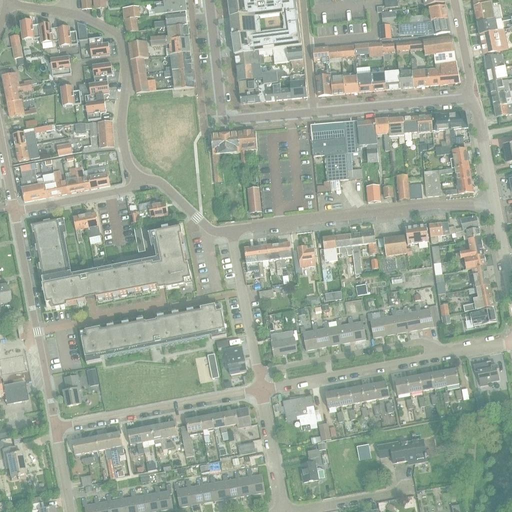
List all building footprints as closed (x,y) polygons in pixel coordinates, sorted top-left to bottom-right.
[(91,9),(90,0),(81,0),(82,10),(91,9)] [(106,8),(106,2),(111,2),(110,0),(92,0),(94,9),(106,8)] [(149,17),(165,16),(186,13),(185,0),(162,3),(153,4),(154,11),(148,12),(149,17)] [(286,50),(286,49),(286,48),(302,46),(298,22),(297,14),(295,0),(227,0),(230,18),(232,36),(235,56),(256,54),(286,50)] [(396,0),(384,0),(385,9),(398,7),(396,0)] [(472,0),(477,24),(495,20),(492,3),(490,3),(491,0),(472,0)] [(410,24),(423,24),(447,20),(445,6),(429,9),(430,16),(423,17),(423,16),(409,17),(410,24)] [(124,21),(125,21),(136,19),(139,19),(138,8),(123,10),(124,21)] [(382,14),(383,26),(396,25),(394,12),(382,14)] [(155,30),(158,29),(187,26),(186,13),(165,16),(166,22),(154,23),(155,30)] [(126,32),(138,31),(136,19),(125,21),(126,32)] [(425,32),(426,37),(450,33),(447,20),(423,24),(400,25),(400,33),(425,32)] [(479,35),(497,32),(495,20),(477,24),(479,35)] [(40,39),(38,26),(33,27),(32,21),(20,23),(22,41),(40,39)] [(59,42),(57,29),(52,30),(51,24),(38,26),(40,39),(41,45),(59,42)] [(86,27),(77,24),(79,41),(87,40),(86,27)] [(187,26),(158,29),(158,34),(165,34),(164,32),(168,31),(168,38),(169,41),(189,39),(187,26)] [(380,27),(381,41),(391,40),(390,26),(380,27)] [(59,48),(60,48),(78,46),(76,33),(70,33),(70,28),(57,29),(59,42),(59,48)] [(497,32),(479,35),(483,55),(508,50),(504,30),(503,31),(503,30),(497,32)] [(22,58),(20,46),(18,37),(10,38),(14,60),(22,58)] [(169,41),(168,38),(166,38),(150,39),(151,48),(166,47),(166,50),(170,49),(170,57),(172,56),(190,54),(189,39),(169,41)] [(456,62),(454,52),(452,38),(423,42),(424,51),(424,56),(433,56),(435,65),(456,62)] [(103,45),(102,39),(89,40),(91,59),(110,57),(108,44),(103,45)] [(410,52),(424,51),(423,42),(409,43),(410,51),(410,52)] [(143,59),(148,59),(146,43),(128,45),(130,61),(143,59)] [(396,52),(410,51),(409,43),(395,45),(396,52)] [(383,54),(382,46),(382,44),(368,45),(368,54),(369,56),(369,58),(383,57),(383,54)] [(367,45),(354,46),(356,57),(369,56),(368,54),(367,45)] [(382,46),(383,54),(394,53),(393,45),(382,46)] [(355,55),(354,47),(340,48),(340,49),(341,58),(355,57),(355,55)] [(303,61),(302,48),(286,49),(286,50),(256,54),(235,56),(237,68),(236,68),(260,66),(264,65),(263,57),(273,56),(274,64),(291,62),(291,63),(303,61)] [(328,60),(341,58),(340,49),(328,50),(328,60)] [(328,60),(328,50),(314,52),(315,63),(329,62),(328,60)] [(166,73),(192,70),(190,54),(172,56),(173,69),(166,69),(166,73)] [(487,72),(505,68),(505,65),(503,66),(501,55),(484,59),(487,72)] [(50,60),(53,78),(71,76),(69,57),(50,60)] [(133,76),(145,75),(143,59),(130,61),(133,76)] [(427,71),(417,71),(416,60),(411,60),(412,72),(413,89),(429,87),(427,71)] [(303,61),(291,63),(292,70),(294,70),(294,69),(303,68),(303,61)] [(427,71),(429,87),(460,84),(456,62),(435,65),(435,70),(427,71)] [(403,73),(402,70),(404,70),(403,63),(398,63),(398,72),(400,90),(413,89),(412,72),(403,73)] [(95,84),(108,82),(107,77),(113,76),(111,64),(92,66),(95,84)] [(236,68),(238,83),(256,81),(257,87),(258,88),(261,87),(261,86),(264,86),(266,86),(272,85),(280,84),(279,81),(281,80),(281,78),(285,78),(285,73),(263,75),(263,74),(261,75),(260,66),(236,68)] [(505,68),(487,72),(489,82),(507,79),(505,68)] [(174,89),(193,88),(192,70),(166,73),(163,73),(164,76),(166,75),(166,77),(173,76),(174,89)] [(386,91),(400,90),(398,72),(384,73),(386,91)] [(344,95),(343,78),(343,77),(336,78),(335,73),(330,73),(330,74),(332,96),(344,95)] [(372,92),(386,91),(384,73),(384,74),(370,75),(372,92)] [(5,91),(31,86),(30,81),(24,83),(24,85),(19,86),(17,74),(2,77),(5,91)] [(318,97),(332,96),(330,74),(325,74),(325,77),(316,78),(318,97)] [(136,94),(149,92),(145,75),(133,76),(136,94)] [(358,94),(372,92),(370,75),(357,76),(358,94)] [(344,95),(358,94),(357,76),(356,76),(356,77),(343,78),(344,95)] [(239,95),(241,105),(260,103),(259,97),(265,97),(264,86),(261,86),(261,87),(258,88),(257,87),(256,81),(238,83),(239,95)] [(290,90),(291,100),(307,98),(305,81),(289,83),(290,90)] [(491,96),(511,91),(511,86),(509,87),(507,81),(489,84),(491,96)] [(109,95),(108,83),(108,82),(95,84),(89,85),(91,97),(80,98),(81,104),(86,104),(104,101),(104,96),(109,95)] [(291,100),(290,90),(280,91),(280,84),(272,85),(266,86),(264,86),(265,97),(266,102),(291,100)] [(19,102),(19,101),(17,91),(23,90),(23,93),(32,91),(31,86),(5,91),(7,104),(19,102)] [(53,94),(53,86),(44,87),(45,95),(53,94)] [(81,104),(80,98),(79,92),(74,93),(73,87),(60,89),(63,107),(81,105),(81,104)] [(511,91),(491,96),(494,108),(506,105),(505,100),(511,98),(511,91)] [(24,113),(22,101),(19,101),(19,102),(7,104),(10,119),(37,114),(35,108),(29,110),(29,112),(24,113)] [(106,114),(104,101),(86,104),(88,122),(101,120),(100,115),(106,114)] [(506,105),(494,108),(496,118),(511,115),(511,109),(507,110),(506,105)] [(449,130),(450,140),(454,140),(454,132),(453,132),(452,130),(468,129),(465,114),(448,115),(449,130)] [(446,141),(450,140),(449,130),(448,115),(432,116),(432,132),(447,131),(447,132),(445,132),(446,141)] [(432,133),(432,132),(432,116),(417,118),(418,134),(421,134),(432,133)] [(419,139),(418,134),(417,118),(403,119),(404,135),(412,135),(412,139),(419,139)] [(404,144),(404,135),(403,119),(388,120),(389,138),(398,138),(399,145),(404,144)] [(390,152),(389,138),(388,120),(375,121),(376,137),(376,136),(383,135),(385,152),(390,152)] [(376,142),(376,137),(375,121),(357,123),(359,139),(359,140),(359,145),(376,144),(376,142)] [(90,131),(112,129),(112,122),(89,124),(90,131)] [(359,140),(359,139),(357,123),(344,124),(347,154),(359,153),(358,140),(359,140)] [(90,131),(89,124),(75,125),(76,136),(86,135),(86,131),(90,131)] [(346,154),(347,154),(344,124),(310,127),(313,157),(324,156),(327,183),(330,182),(348,181),(346,154)] [(246,151),(256,150),(255,132),(238,134),(240,154),(241,166),(247,166),(246,151)] [(35,135),(24,137),(24,133),(13,135),(16,149),(37,145),(35,135)] [(219,156),(240,154),(238,134),(211,136),(215,184),(222,183),(219,156)] [(463,138),(454,138),(454,140),(450,140),(451,146),(463,144),(463,138)] [(58,157),(72,154),(71,144),(57,146),(58,157)] [(511,144),(503,146),(507,164),(511,163),(511,144)] [(39,159),(37,147),(37,145),(16,149),(18,163),(39,159)] [(452,169),(469,167),(466,150),(452,152),(452,147),(435,149),(437,157),(453,155),(454,161),(451,161),(452,169)] [(377,152),(367,153),(367,161),(378,160),(377,152)] [(60,172),(57,173),(57,168),(59,168),(58,160),(51,161),(52,166),(54,173),(58,196),(69,194),(66,180),(64,180),(65,182),(62,183),(60,172)] [(111,161),(113,168),(119,166),(118,160),(111,161)] [(393,198),(392,187),(390,167),(388,168),(388,179),(384,180),(384,188),(383,188),(384,199),(393,198)] [(457,182),(471,180),(469,167),(452,169),(438,171),(439,176),(452,174),(452,173),(455,172),(457,182)] [(88,171),(83,172),(82,168),(76,169),(80,192),(91,190),(88,171)] [(88,171),(91,190),(110,186),(107,173),(106,168),(88,171)] [(69,194),(80,192),(76,169),(69,170),(70,174),(65,175),(66,180),(69,194)] [(35,170),(30,171),(30,172),(36,201),(47,198),(44,184),(38,186),(35,170)] [(22,179),(20,179),(22,189),(21,189),(24,203),(36,201),(30,172),(21,173),(22,179)] [(424,173),(426,198),(433,198),(431,172),(424,173)] [(438,172),(431,172),(433,198),(441,197),(439,176),(438,172)] [(47,199),(58,196),(54,173),(47,175),(48,178),(43,179),(44,184),(47,199)] [(409,200),(408,186),(408,187),(407,176),(397,177),(399,201),(409,200)] [(471,180),(457,182),(458,190),(445,192),(445,195),(458,195),(473,194),(471,180)] [(324,187),(316,188),(317,193),(331,192),(330,190),(330,182),(327,183),(323,183),(324,187)] [(379,186),(366,187),(367,200),(368,205),(380,203),(380,199),(379,186)] [(259,189),(248,190),(250,214),(261,213),(259,189)] [(139,212),(145,211),(149,210),(151,219),(167,216),(165,204),(151,206),(150,204),(138,206),(139,212)] [(447,222),(446,211),(430,212),(430,223),(447,222)] [(84,216),(87,229),(94,228),(96,240),(100,239),(98,227),(96,214),(84,216)] [(140,223),(138,214),(130,216),(131,225),(140,223)] [(80,230),(87,229),(84,216),(73,218),(76,231),(75,231),(78,243),(82,242),(80,230)] [(455,234),(478,229),(476,218),(460,221),(462,229),(455,230),(455,227),(448,228),(449,235),(455,234)] [(181,226),(174,227),(168,229),(168,227),(167,227),(167,229),(162,230),(162,229),(161,229),(161,230),(148,232),(151,248),(154,247),(156,259),(72,275),(63,229),(65,229),(64,220),(50,222),(50,221),(50,223),(44,224),(44,222),(44,223),(32,226),(33,234),(34,234),(36,246),(35,246),(37,246),(38,252),(36,252),(36,253),(38,252),(40,264),(39,265),(40,265),(42,270),(40,271),(41,271),(43,279),(42,279),(43,285),(42,285),(46,305),(47,304),(51,303),(53,309),(52,309),(52,310),(68,307),(68,306),(78,304),(78,306),(79,305),(78,304),(84,303),(84,304),(85,304),(85,303),(86,303),(85,300),(96,298),(97,301),(98,300),(99,302),(99,300),(104,299),(105,300),(105,299),(113,297),(113,299),(114,299),(114,297),(119,296),(119,297),(120,297),(120,296),(128,295),(128,296),(129,296),(128,294),(134,293),(134,295),(135,295),(134,293),(143,292),(143,293),(143,291),(149,290),(149,292),(149,290),(157,289),(157,290),(166,289),(166,290),(185,286),(185,285),(184,281),(190,280),(191,280),(188,264),(187,265),(185,254),(186,254),(186,253),(185,254),(184,248),(185,248),(185,247),(184,248),(182,236),(181,226)] [(449,235),(448,228),(448,223),(429,226),(431,245),(443,243),(442,239),(438,239),(438,237),(442,236),(449,235)] [(416,227),(416,228),(414,228),(414,227),(413,227),(413,228),(406,229),(406,228),(405,228),(407,246),(408,246),(408,245),(428,243),(426,226),(425,226),(416,227)] [(140,229),(134,230),(138,254),(145,253),(140,229)] [(467,240),(480,237),(478,229),(455,234),(456,238),(467,236),(467,240)] [(361,234),(362,246),(369,245),(370,255),(376,254),(374,232),(361,234)] [(357,247),(362,246),(361,234),(350,235),(351,247),(352,256),(353,264),(355,276),(361,275),(357,247)] [(352,256),(351,247),(350,235),(334,237),(337,255),(347,254),(347,257),(352,256)] [(337,255),(334,237),(322,239),(324,251),(327,250),(329,263),(337,262),(337,255)] [(407,254),(406,245),(404,237),(384,239),(386,257),(407,254)] [(461,260),(464,260),(483,256),(480,237),(467,240),(470,252),(460,254),(460,255),(461,260)] [(278,245),(281,269),(285,269),(284,260),(291,259),(289,243),(278,245)] [(276,270),(281,269),(278,245),(266,246),(269,262),(278,261),(278,263),(276,263),(276,270)] [(262,263),(269,262),(266,246),(255,248),(258,271),(259,279),(264,278),(262,263)] [(440,264),(441,264),(438,247),(431,248),(434,265),(440,264)] [(259,279),(258,271),(255,248),(244,249),(247,274),(253,273),(254,279),(255,279),(259,279)] [(314,260),(313,250),(307,251),(306,248),(297,249),(297,251),(293,252),(296,275),(302,274),(301,269),(315,268),(314,260)] [(466,271),(471,270),(485,267),(483,256),(464,260),(466,271)] [(397,273),(395,257),(386,258),(388,274),(397,273)] [(442,275),(440,264),(434,265),(435,277),(442,275)] [(475,289),(489,286),(485,267),(471,270),(475,289)] [(334,281),(332,269),(322,270),(324,282),(334,281)] [(435,277),(438,296),(446,294),(443,276),(442,276),(442,275),(435,277)] [(434,294),(432,280),(419,282),(421,289),(422,296),(434,294)] [(0,305),(11,303),(7,284),(0,285),(0,305)] [(365,284),(355,286),(357,296),(367,294),(365,284)] [(478,299),(491,297),(489,286),(475,289),(468,290),(469,295),(477,294),(478,299)] [(260,301),(274,299),(273,291),(259,293),(260,301)] [(341,292),(333,294),(334,301),(342,300),(341,292)] [(491,297),(478,299),(473,300),(474,305),(463,307),(464,313),(493,307),(491,297)] [(441,318),(449,316),(447,305),(439,307),(441,318)] [(417,312),(420,328),(421,330),(429,328),(428,327),(433,326),(429,310),(420,311),(419,306),(414,307),(416,312),(417,312)] [(212,341),(227,338),(222,312),(221,312),(221,313),(217,313),(216,307),(200,310),(201,310),(194,312),(193,310),(193,311),(193,312),(188,313),(187,312),(187,313),(179,315),(179,313),(178,313),(179,315),(173,316),(173,315),(172,315),(172,316),(164,318),(164,316),(164,318),(158,319),(158,317),(157,317),(158,319),(156,319),(157,322),(146,324),(145,321),(144,321),(144,320),(143,320),(144,322),(138,323),(138,321),(137,321),(137,323),(129,324),(129,323),(128,323),(129,325),(123,326),(123,324),(122,324),(123,326),(114,327),(114,326),(114,328),(108,329),(108,327),(108,329),(101,330),(101,329),(86,332),(86,333),(87,339),(83,339),(82,339),(87,365),(102,362),(101,362),(101,359),(136,353),(137,360),(153,357),(151,349),(157,348),(158,356),(174,353),(173,345),(212,338),(212,340),(212,341)] [(417,312),(416,312),(408,314),(407,308),(403,309),(404,315),(405,315),(408,331),(409,331),(409,332),(417,331),(416,329),(420,328),(417,312)] [(405,315),(404,315),(396,316),(395,310),(391,311),(392,317),(393,317),(396,333),(396,335),(405,333),(405,331),(408,331),(405,315)] [(481,326),(496,323),(494,310),(463,316),(463,319),(466,318),(466,321),(471,321),(472,327),(481,326)] [(393,317),(392,317),(384,318),(383,313),(379,313),(380,319),(381,319),(384,335),(385,337),(393,335),(392,334),(396,333),(393,317)] [(381,319),(380,319),(372,320),(371,315),(367,316),(368,322),(370,322),(373,339),(381,337),(380,336),(384,335),(381,319)] [(353,343),(355,342),(361,341),(361,340),(365,339),(362,323),(365,323),(364,316),(359,317),(360,323),(353,324),(352,319),(348,319),(349,325),(350,325),(353,341),(353,343)] [(449,316),(441,318),(443,325),(450,324),(449,316)] [(350,325),(349,325),(341,327),(340,321),(336,322),(337,327),(338,327),(341,343),(341,345),(349,343),(349,342),(353,341),(350,325)] [(338,327),(337,327),(329,329),(328,323),(324,324),(325,330),(326,329),(329,346),(329,347),(337,346),(337,344),(341,343),(338,327)] [(326,329),(325,330),(317,331),(316,325),(312,326),(313,332),(314,332),(317,348),(317,350),(326,348),(325,346),(329,346),(326,329)] [(314,332),(313,332),(305,333),(304,328),(300,328),(301,335),(302,334),(306,352),(313,350),(313,349),(317,348),(314,332)] [(293,338),(292,332),(270,336),(272,343),(271,343),(274,358),(282,356),(282,355),(296,352),(293,338)] [(0,345),(23,341),(22,336),(0,339),(0,345)] [(228,341),(216,343),(217,349),(229,347),(228,341)] [(246,373),(243,356),(241,348),(226,351),(231,376),(246,373)] [(210,368),(217,367),(214,355),(207,356),(210,368)] [(477,372),(480,387),(488,386),(487,384),(499,382),(496,368),(492,369),(490,362),(473,366),(474,373),(477,372)] [(217,367),(210,368),(212,380),(219,379),(217,367)] [(96,369),(87,371),(89,382),(98,380),(96,369)] [(443,372),(446,388),(459,385),(456,370),(443,372)] [(434,390),(446,388),(443,372),(431,375),(434,390)] [(422,392),(434,390),(431,375),(419,377),(422,392)] [(79,390),(77,377),(65,379),(67,392),(64,393),(67,407),(81,405),(78,390),(79,390)] [(410,394),(422,392),(419,377),(407,379),(410,394)] [(397,397),(410,394),(407,379),(394,382),(397,397)] [(4,392),(4,394),(7,406),(28,401),(24,383),(3,387),(4,392)] [(374,386),(377,401),(389,398),(386,383),(374,386)] [(365,403),(377,401),(374,386),(362,388),(365,403)] [(352,405),(365,403),(362,388),(350,390),(352,405)] [(340,407),(352,405),(350,390),(338,392),(340,407)] [(328,410),(340,407),(338,392),(325,395),(328,410)] [(316,424),(313,407),(311,397),(304,399),(282,403),(286,423),(300,420),(301,427),(316,424)] [(238,429),(242,429),(251,427),(247,409),(223,414),(226,427),(237,425),(238,429)] [(227,433),(226,427),(223,414),(211,416),(214,429),(220,428),(223,441),(228,440),(227,433)] [(202,432),(214,429),(211,416),(200,418),(202,432)] [(200,418),(186,421),(187,427),(180,429),(186,459),(194,457),(190,437),(203,434),(202,432),(200,418)] [(163,425),(166,439),(178,437),(175,423),(163,425)] [(168,450),(167,444),(166,439),(163,425),(151,427),(154,442),(155,445),(161,444),(162,451),(168,450)] [(312,444),(321,443),(330,441),(327,425),(318,427),(320,437),(311,439),(312,444)] [(148,443),(154,442),(151,427),(140,430),(142,444),(144,454),(145,460),(146,463),(151,462),(148,443)] [(8,429),(0,430),(0,439),(10,438),(8,429)] [(144,454),(142,444),(140,430),(127,432),(130,446),(137,445),(139,455),(144,454)] [(118,459),(116,449),(122,448),(120,434),(107,436),(110,450),(112,460),(118,459)] [(112,460),(110,450),(107,436),(96,438),(98,452),(105,451),(110,480),(115,479),(112,460)] [(87,454),(98,452),(96,438),(84,440),(87,454)] [(75,457),(87,454),(84,440),(72,442),(75,457)] [(398,443),(378,447),(380,459),(392,457),(393,465),(408,462),(409,466),(428,462),(427,456),(425,456),(423,441),(398,445),(398,443)] [(238,446),(240,456),(256,453),(254,443),(238,446)] [(9,469),(10,478),(25,475),(21,453),(16,454),(14,448),(2,450),(6,469),(9,469)] [(320,456),(319,456),(318,450),(308,452),(309,458),(308,458),(309,465),(300,466),(304,484),(319,481),(318,480),(325,479),(324,471),(319,469),(316,469),(316,466),(321,465),(320,456)] [(83,466),(94,463),(93,457),(82,460),(83,466)] [(155,464),(146,466),(148,472),(156,471),(155,464)] [(208,466),(200,467),(201,475),(209,474),(208,466)] [(249,479),(252,496),(264,494),(261,476),(252,478),(250,472),(246,473),(247,479),(249,479)] [(249,479),(247,479),(239,480),(238,474),(234,475),(235,481),(236,481),(239,498),(252,496),(249,479)] [(92,486),(91,476),(81,478),(82,487),(92,486)] [(236,481),(235,481),(227,482),(226,476),(222,477),(223,483),(224,483),(227,500),(239,498),(236,481)] [(224,483),(223,483),(215,485),(214,478),(210,479),(211,485),(212,485),(215,502),(227,500),(224,483)] [(212,485),(211,485),(203,487),(202,481),(198,481),(199,488),(199,487),(203,505),(215,502),(212,485)] [(199,487),(199,488),(191,489),(190,483),(185,483),(187,490),(190,507),(203,505),(199,487)] [(187,490),(179,491),(178,485),(173,486),(174,492),(176,491),(179,509),(190,507),(187,490)] [(157,488),(161,511),(173,510),(170,496),(171,496),(170,492),(171,492),(170,486),(165,487),(167,493),(160,494),(159,488),(157,488)] [(148,511),(160,511),(161,511),(157,488),(154,489),(156,495),(148,496),(147,490),(144,490),(148,511)] [(135,511),(148,511),(144,490),(142,491),(143,497),(135,498),(134,492),(132,493),(135,511)] [(122,511),(135,511),(132,493),(130,493),(131,499),(123,500),(122,494),(119,495),(122,511)] [(109,511),(122,511),(119,495),(118,495),(119,501),(111,503),(110,497),(105,497),(106,503),(108,503),(109,511)] [(109,511),(108,503),(106,503),(98,505),(97,499),(93,499),(94,505),(95,505),(96,511),(109,511)] [(96,511),(95,505),(94,505),(86,507),(85,501),(81,501),(82,508),(84,507),(84,511),(96,511)] [(54,511),(54,508),(43,510),(42,503),(29,506),(30,511),(54,511)]
